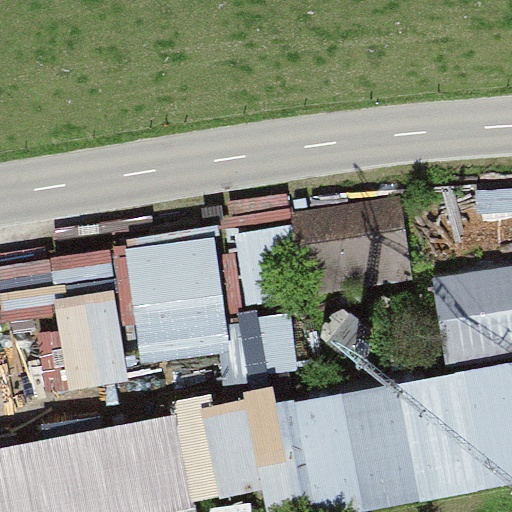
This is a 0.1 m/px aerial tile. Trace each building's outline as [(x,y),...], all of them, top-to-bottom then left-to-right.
[(402,191),(296,206),(308,290),(414,275),(402,191)] [(0,336),(146,314),(152,350),(237,337),(219,221),(124,235),(124,240),(0,258),(0,336)] [(267,310),(270,366),(304,364),(301,308),(267,310)] [(511,352),(380,375),(402,502),(511,483),(511,352)] [(174,406),(0,441),(0,511),(60,511),(190,486),(174,406)]
